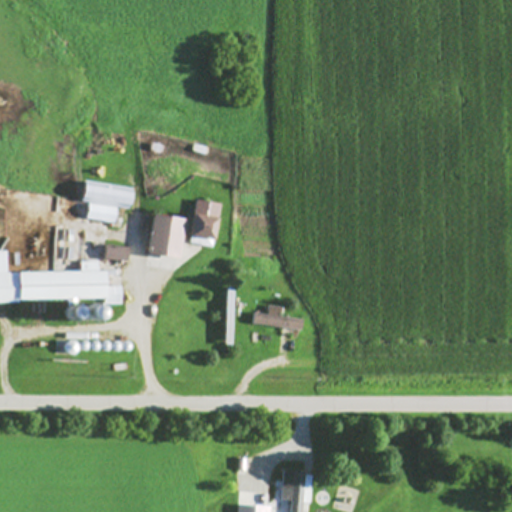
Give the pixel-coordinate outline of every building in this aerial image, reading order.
[(90,203),(87,218),(116,224),(118,207),(130,210),(134,189),(86,181),(83,202),(90,203)] [(190,243),(214,247),(221,204),(197,200),(190,243)] [(182,258),(185,218),(153,215),(150,256),(182,258)] [(129,246),(106,245),(106,260),(129,261),(129,246)] [(0,301),(105,300),(105,304),(122,304),(122,286),(108,286),(108,271),(99,271),(99,261),(81,261),(81,272),(7,272),(7,251),(0,251),(0,301)] [(253,323),(301,330),(303,319),(281,316),(282,307),(268,306),(267,314),(254,313),(253,323)] [(236,511),(270,511),(286,511),(301,511),(303,503),(310,504),(312,474),(283,471),(282,482),(275,481),(273,507),(237,504),(236,511)]
